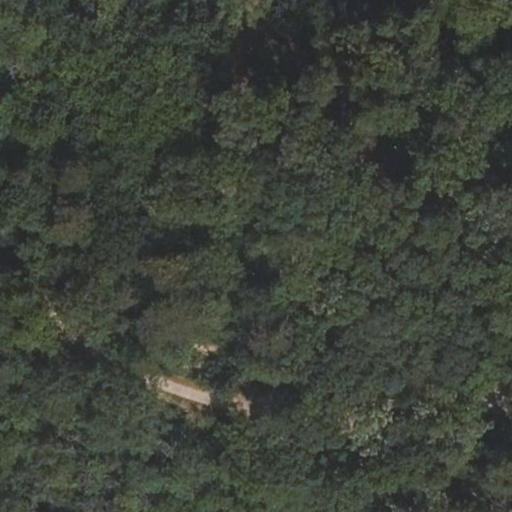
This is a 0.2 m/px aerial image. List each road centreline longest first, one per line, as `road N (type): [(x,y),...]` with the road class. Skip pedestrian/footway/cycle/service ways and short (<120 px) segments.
road 1 (track): [(511,399),(401,423),(241,412),(139,374),(63,329),(0,262)]
road 2 (track): [(250,0),(250,198)]
